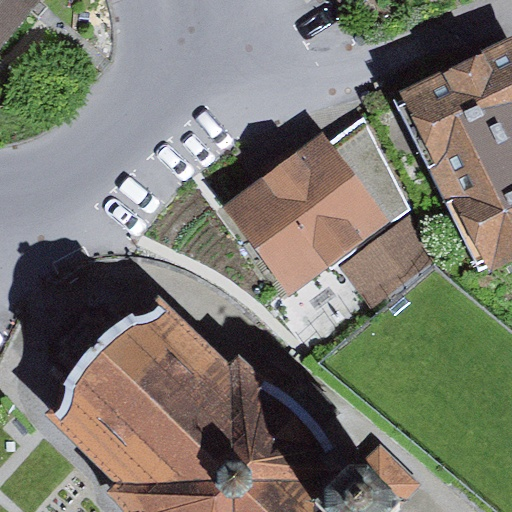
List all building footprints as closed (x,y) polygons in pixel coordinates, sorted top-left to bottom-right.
[(0,0),(0,57),(52,1),(50,0),(0,0)] [(511,61),(404,114),(488,285),(511,272),(511,61)] [(325,148),(227,217),(283,297),(381,228),(325,148)] [(415,227),(351,276),(377,310),(441,260),(415,227)] [(351,472),(172,308),(50,424),(133,511),(402,511),(423,489),(375,445),(351,472)]
